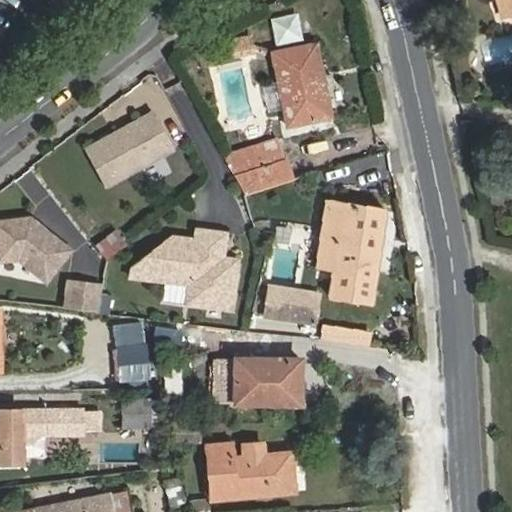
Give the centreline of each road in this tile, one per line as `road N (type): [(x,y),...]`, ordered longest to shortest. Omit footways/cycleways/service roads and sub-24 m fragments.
road 1 (tertiary): [(473,511),(452,249),(392,0)]
road 2 (tertiary): [(165,0),(0,137)]
